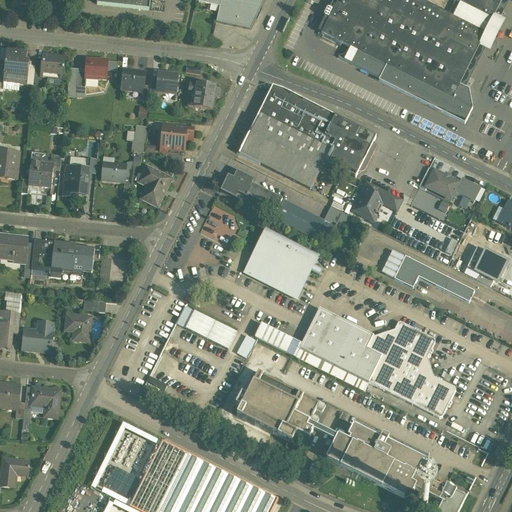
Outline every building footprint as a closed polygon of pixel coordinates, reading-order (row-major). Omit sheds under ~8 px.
[(148,0),(97,0),(97,5),(148,10),(148,0)] [(264,0),(221,0),(219,8),(216,23),(250,31),(264,0)] [(489,50),(503,22),(494,18),(458,0),(338,0),(321,34),(357,52),(386,67),(452,100),(459,86),(480,45),(489,50)] [(458,0),(494,18),(502,0),(458,0)] [(26,54),(6,52),(5,67),(3,82),(4,82),(18,84),(17,86),(27,87),(29,68),(30,64),(26,63),(27,54),(26,54)] [(386,67),(357,52),(350,64),(380,79),(386,67)] [(36,55),(26,54),(27,54),(26,63),(30,64),(29,68),(35,68),(35,63),(36,55)] [(64,59),(43,57),(42,64),(41,78),(42,78),(47,79),(48,79),(48,76),(61,77),(61,80),(62,80),(64,59)] [(511,60),(503,57),(499,67),(511,72),(511,60)] [(107,63),(87,61),(86,71),(85,79),(86,80),(106,81),(107,63)] [(42,64),(35,63),(35,68),(33,83),(41,84),(42,78),(41,78),(42,64)] [(452,100),(386,67),(380,79),(378,82),(465,125),(472,109),(469,91),(459,86),(452,100)] [(200,73),(187,68),(185,73),(198,78),(200,73)] [(86,71),(79,71),(79,70),(77,70),(77,73),(76,87),(77,87),(85,88),(86,80),(85,79),(86,71)] [(146,74),(123,71),(121,92),(144,94),(145,87),(146,74)] [(77,73),(69,73),(68,98),(76,99),(77,87),(76,87),(77,73)] [(178,77),(158,75),(157,81),(156,95),(157,95),(167,96),(168,94),(175,95),(175,97),(176,97),(178,77)] [(61,77),(48,76),(48,79),(47,79),(47,83),(48,85),(58,86),(60,85),(61,80),(61,77)] [(157,81),(151,80),(150,88),(149,98),(157,99),(157,95),(156,95),(157,81)] [(219,90),(190,85),(187,108),(212,112),(214,98),(217,99),(219,90)] [(335,118),(284,91),(273,88),(269,96),(319,121),(330,127),(335,118)] [(319,121),(269,96),(264,107),(313,132),(319,121)] [(501,96),(497,105),(506,109),(510,101),(501,96)] [(313,132),(264,107),(259,116),(330,152),(333,146),(335,143),(313,132)] [(138,118),(146,119),(147,110),(140,108),(138,118)] [(330,152),(259,116),(239,156),(259,166),(260,165),(311,191),(324,164),(331,152),(330,152)] [(376,138),(335,118),(330,127),(319,121),(313,132),(335,143),(333,146),(364,162),(376,138)] [(161,123),(148,121),(147,128),(155,129),(155,127),(161,128),(161,123)] [(136,132),(127,132),(127,142),(132,142),(132,152),(145,152),(145,127),(136,127),(136,132)] [(193,131),(164,128),(162,150),(168,151),(179,152),(184,152),(185,142),(188,142),(188,139),(192,139),(193,131)] [(487,130),(484,138),(494,142),(498,135),(487,130)] [(364,162),(333,146),(330,152),(331,152),(324,164),(355,179),(364,162)] [(0,152),(0,179),(16,181),(17,181),(20,155),(0,152)] [(52,157),(31,155),(30,165),(51,167),(52,157)] [(61,159),(52,157),(51,167),(54,168),(53,172),(60,173),(61,159)] [(97,163),(89,162),(88,171),(90,171),(89,176),(96,177),(97,163)] [(51,167),(30,165),(28,182),(28,187),(51,189),(53,172),(54,168),(51,167)] [(126,168),(103,165),(101,183),(124,185),(125,180),(126,168)] [(173,181),(146,167),(142,176),(151,181),(140,202),(158,211),(173,181)] [(88,171),(66,168),(65,180),(71,180),(69,197),(87,199),(89,176),(90,171),(88,171)] [(238,171),(232,168),(220,192),(235,199),(236,197),(245,201),(246,198),(247,199),(248,197),(248,196),(252,186),(255,182),(237,173),(238,171)] [(459,185),(434,173),(430,181),(426,189),(427,189),(451,201),(455,194),(459,185)] [(424,178),(419,189),(425,192),(427,189),(426,189),(430,181),(424,178)] [(131,180),(125,180),(124,185),(123,193),(130,194),(131,180)] [(481,190),(464,182),(462,187),(459,185),(455,194),(474,203),(481,190)] [(279,199),(252,186),(248,196),(248,197),(273,210),(279,199)] [(368,186),(361,201),(359,200),(352,213),(372,223),(375,216),(377,217),(383,206),(370,200),(375,189),(368,186)] [(402,202),(375,189),(370,200),(383,206),(396,213),(402,202)] [(324,222),(279,199),(273,210),(269,218),(314,241),(324,222)] [(343,208),(333,203),(330,208),(341,213),(343,208)] [(511,204),(508,203),(497,224),(510,230),(510,229),(511,230),(511,204)] [(342,214),(330,209),(325,219),(336,225),(342,214)] [(319,258),(265,231),(243,275),(297,302),(311,274),(314,268),(319,258)] [(28,240),(0,237),(0,260),(14,262),(14,261),(25,262),(26,262),(28,245),(28,240)] [(45,243),(34,242),(34,246),(32,263),(39,263),(39,256),(44,257),(44,251),(45,243)] [(54,244),(45,243),(44,251),(53,252),(54,244)] [(75,245),(54,243),(53,252),(53,257),(50,279),(60,280),(61,272),(72,273),(73,268),(82,269),(82,272),(92,273),(95,249),(75,247),(75,245)] [(34,246),(28,245),(26,262),(25,262),(24,271),(31,271),(31,269),(32,263),(34,246)] [(396,253),(385,275),(394,280),(405,258),(396,253)] [(475,273),(480,276),(494,282),(498,284),(507,265),(484,253),(475,273)] [(451,281),(405,258),(394,280),(413,290),(418,278),(445,292),(451,281)] [(322,272),(314,268),(311,274),(319,278),(322,272)] [(490,289),(494,282),(480,276),(477,282),(490,289)] [(474,292),(451,281),(445,292),(468,304),(474,292)] [(106,305),(92,303),(91,314),(105,315),(106,305)] [(373,338),(319,311),(302,346),(300,350),(368,384),(382,358),(366,350),(373,338)] [(237,334),(194,313),(186,331),(228,352),(237,334)] [(10,321),(2,320),(2,321),(0,320),(0,349),(11,351),(12,335),(18,336),(20,316),(11,315),(10,321)] [(92,320),(66,317),(65,333),(80,335),(79,343),(89,344),(92,320)] [(434,341),(400,324),(398,325),(394,332),(375,338),(373,338),(366,350),(382,358),(368,384),(439,420),(442,419),(455,392),(454,390),(433,379),(427,360),(435,344),(434,341)] [(41,334),(25,333),(23,352),(50,355),(51,344),(53,327),(42,325),(41,334)] [(302,346),(261,325),(255,339),(295,359),(300,350),(302,346)] [(246,360),(256,341),(246,337),(237,355),(246,360)] [(325,408),(258,374),(246,396),(242,394),(235,407),(240,409),(236,417),(292,445),(297,435),(309,441),(313,432),(307,429),(309,425),(315,428),(319,421),(313,418),(316,412),(322,415),(325,408)] [(20,388),(0,386),(0,408),(17,410),(18,404),(20,388)] [(61,392),(32,389),(31,407),(45,409),(44,419),(58,420),(61,392)] [(25,405),(18,404),(17,410),(16,420),(23,421),(25,407),(25,405)] [(323,431),(315,428),(309,425),(307,429),(313,432),(321,436),(334,443),(337,438),(323,431)] [(350,440),(348,442),(338,437),(337,437),(337,438),(334,443),(326,459),(326,460),(326,461),(327,462),(406,502),(407,502),(408,502),(409,501),(414,491),(441,504),(437,511),(459,511),(466,499),(455,494),(456,493),(446,488),(445,491),(415,476),(416,473),(419,474),(425,462),(387,443),(388,440),(387,439),(383,437),(382,437),(380,441),(353,427),(347,438),(350,440)] [(273,511),(277,504),(189,460),(163,511),(273,511)] [(29,464),(3,461),(0,484),(0,487),(0,488),(1,489),(15,490),(16,477),(27,479),(28,472),(29,472),(29,470),(28,470),(29,464)] [(450,475),(447,487),(471,492),(473,480),(450,475)]
